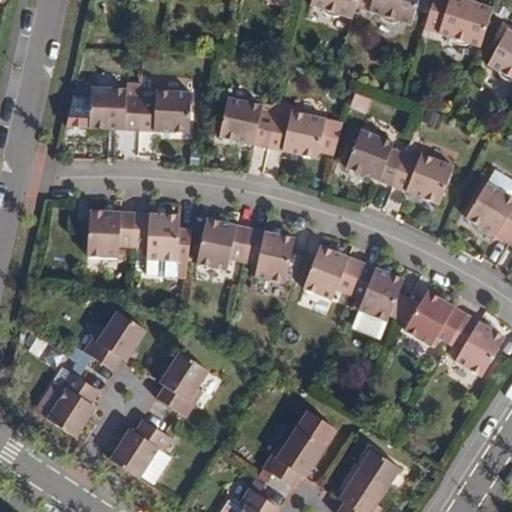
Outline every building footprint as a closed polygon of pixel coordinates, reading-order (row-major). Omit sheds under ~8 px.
[(351,20),(355,7),(357,0),(311,0),(309,7),(321,10),(320,14),(327,18),(337,20),(339,16),(351,20)] [(357,0),(355,7),(380,14),(378,18),(390,24),(397,25),(399,20),(411,24),(418,0),(357,0)] [(481,47),(494,9),(465,0),(449,0),(449,1),(446,0),(433,0),(424,28),(451,36),(450,40),(460,46),(467,48),(469,43),(481,47)] [(511,20),(487,66),(498,71),(495,76),(503,81),(511,85),(511,84),(511,20)] [(90,131),(140,133),(142,101),(128,100),(128,92),(92,90),(90,131)] [(155,101),(142,101),(140,133),(190,136),(190,96),(156,94),(155,101)] [(268,149),(276,117),(262,114),(264,107),(229,99),(220,138),(268,149)] [(289,120),(276,117),(268,149),(317,160),(318,154),(334,158),(344,126),(326,122),(321,120),(290,112),(289,120)] [(346,168),(394,187),(406,156),(392,150),(394,144),(361,131),(346,168)] [(417,161),(406,156),(394,187),(439,205),(453,169),(419,155),(417,161)] [(511,180),(495,170),(487,184),(511,198),(511,180)] [(466,220),(509,245),(511,238),(511,198),(487,184),(466,220)] [(120,249),(133,250),(135,213),(91,211),(89,259),(120,260),(120,249)] [(181,215),(135,213),(133,250),(147,251),(146,276),(178,277),(179,262),(188,262),(192,228),(180,228),(181,215)] [(244,262),(251,230),(205,220),(195,264),(228,271),(230,259),(244,262)] [(294,239),(251,230),(244,262),(256,265),(254,276),(286,282),(294,239)] [(350,294),(363,263),(320,246),(304,289),(335,301),(339,289),(350,294)] [(188,262),(179,262),(178,277),(186,277),(188,262)] [(405,279),(363,263),(350,294),(360,299),(356,309),(388,322),(390,318),(399,321),(411,297),(399,292),(405,279)] [(439,336),(451,343),(467,315),(429,292),(422,304),(411,297),(399,321),(409,327),(406,332),(432,346),(439,336)] [(385,335),(388,322),(356,309),(352,322),(355,329),(374,336),(375,339),(385,335)] [(122,359),(127,363),(147,332),(118,313),(108,328),(104,325),(87,351),(115,369),(122,359)] [(507,338),(467,315),(451,343),(463,351),(457,361),(484,377),(507,338)] [(166,388),(160,398),(189,416),(205,391),(200,388),(210,374),(180,353),(159,384),(166,388)] [(92,406),(99,394),(71,375),(61,390),(65,393),(48,419),(77,438),(97,409),(92,406)] [(267,467),(295,485),(302,475),(308,480),(339,432),(310,413),(290,444),(284,441),(267,467)] [(135,433),(130,430),(122,443),(110,460),(139,479),(158,451),(164,455),(173,441),(143,422),(135,433)] [(401,469),(372,450),(339,500),(345,504),(339,511),(380,511),(384,507),(378,504),(401,469)] [(164,455),(158,451),(141,477),(153,485),(171,459),(164,455)] [(278,511),(280,509),(252,490),(242,505),(233,499),(223,511),(278,511)]
